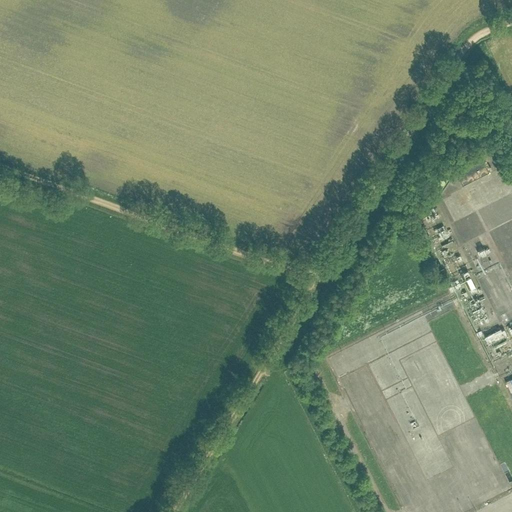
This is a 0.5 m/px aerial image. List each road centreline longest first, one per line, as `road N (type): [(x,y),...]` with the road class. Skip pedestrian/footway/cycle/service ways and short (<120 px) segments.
road 1 (track): [(318,278),(0,166)]
road 2 (track): [(511,22),(461,40),(318,278)]
road 3 (track): [(318,278),(172,511)]
